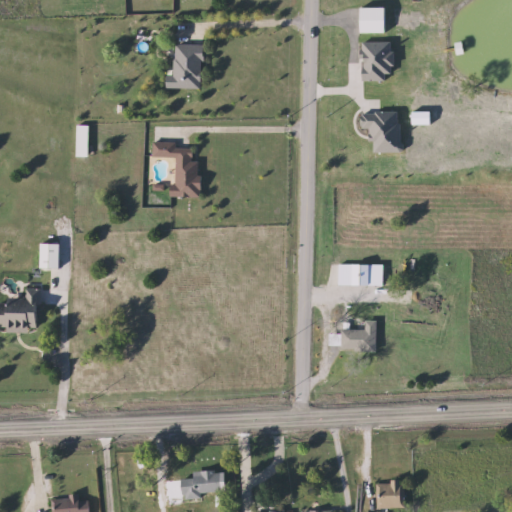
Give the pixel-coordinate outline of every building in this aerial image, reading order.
[(205,45),(205,89),(169,89),(169,76),(175,76),(176,45),(205,45)] [(90,126),(90,157),(78,157),(78,126),(90,126)] [(175,197),(177,158),(154,157),(154,142),(179,143),(179,148),(195,149),(194,162),(204,163),(202,198),(175,197)] [(62,270),(43,270),(43,244),(62,244),(62,270)] [(43,290),(41,329),(31,329),(31,332),(0,331),(0,300),(27,301),(28,290),(43,290)] [(378,352),(344,352),(344,331),(367,331),(367,321),(378,321),(378,352)] [(341,348),(330,347),(332,334),(343,335),(341,348)] [(203,493),(203,502),(184,503),(183,479),(195,478),(195,472),(227,471),(228,492),(203,493)] [(378,481),(407,481),(407,508),(378,508),(378,481)] [(52,511),(52,499),(91,498),(91,511),(52,511)]
